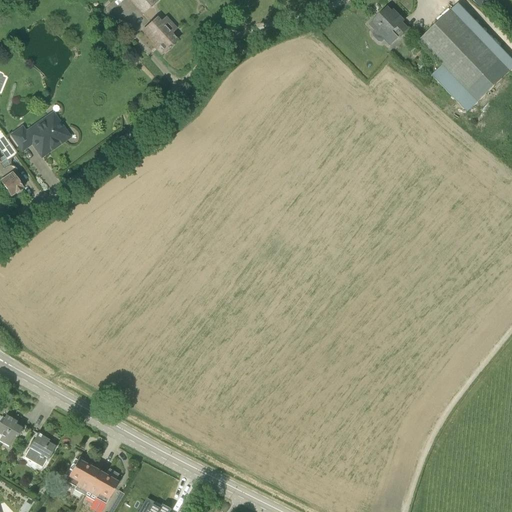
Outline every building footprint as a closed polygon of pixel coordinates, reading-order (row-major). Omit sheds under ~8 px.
[(128,0),(142,15),(158,1),(157,0),(128,0)] [(473,0),(477,3),(482,9),(489,3),(485,0),(473,0)] [(469,94),(442,66),(432,76),(468,113),(511,70),(511,60),(459,6),(452,12),(501,63),(469,94)] [(374,24),(370,27),(374,31),(372,34),(372,38),(378,43),(381,44),(384,41),(391,48),(400,40),(409,31),(403,25),(405,23),(394,12),(392,14),(389,10),(374,24)] [(469,94),(501,63),(452,12),(420,43),(442,66),(469,94)] [(156,17),(142,30),(154,44),(156,43),(165,52),(177,41),(171,35),(177,30),(166,23),(171,29),(168,31),(156,17)] [(59,133),(51,121),(38,130),(36,126),(26,133),(22,129),(12,136),(22,151),(32,144),(42,157),(69,138),(64,129),(59,133)] [(0,131),(0,150),(6,160),(7,161),(16,155),(0,131)] [(5,177),(0,168),(0,181),(11,197),(16,194),(17,195),(22,191),(21,190),(22,189),(11,173),(5,177)] [(0,423),(0,435),(1,436),(0,438),(0,442),(8,448),(15,436),(17,437),(23,426),(6,416),(1,424),(0,423)] [(29,449),(24,457),(36,463),(39,457),(47,462),(55,447),(48,443),(49,441),(37,434),(29,449)] [(79,457),(65,482),(75,488),(74,490),(83,496),(97,471),(90,467),(92,464),(79,457)] [(97,471),(83,496),(85,497),(93,501),(95,499),(105,504),(118,482),(115,480),(118,475),(108,469),(105,475),(97,471)] [(169,511),(171,509),(163,505),(162,507),(148,499),(144,506),(143,505),(139,511),(169,511)] [(114,501),(110,508),(115,510),(119,504),(114,501)]
